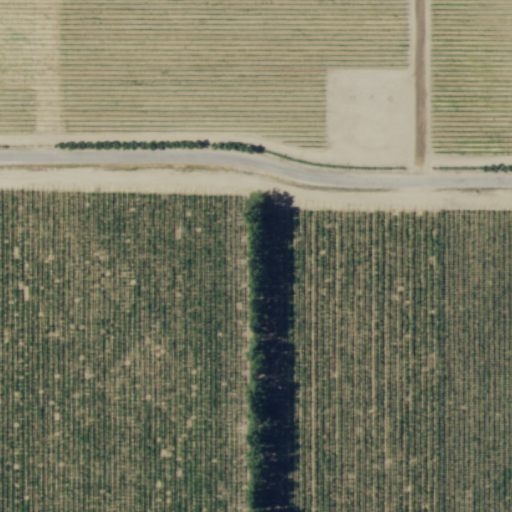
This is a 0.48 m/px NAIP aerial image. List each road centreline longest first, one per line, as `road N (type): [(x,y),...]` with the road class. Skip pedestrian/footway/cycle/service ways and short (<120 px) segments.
road 1 (tertiary): [(511,180),(362,181),(219,162),(62,174),(0,155)]
road 2 (track): [(511,146),(55,138)]
road 3 (track): [(62,174),(55,138),(62,0)]
